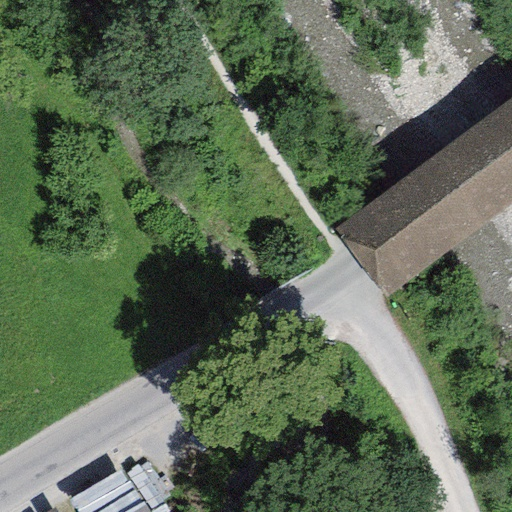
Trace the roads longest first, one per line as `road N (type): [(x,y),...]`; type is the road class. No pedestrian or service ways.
road 1 (unclassified): [(329,284),(0,482)]
road 2 (track): [(329,284),(425,435),(455,511)]
road 3 (unclassified): [(329,284),(511,150)]
